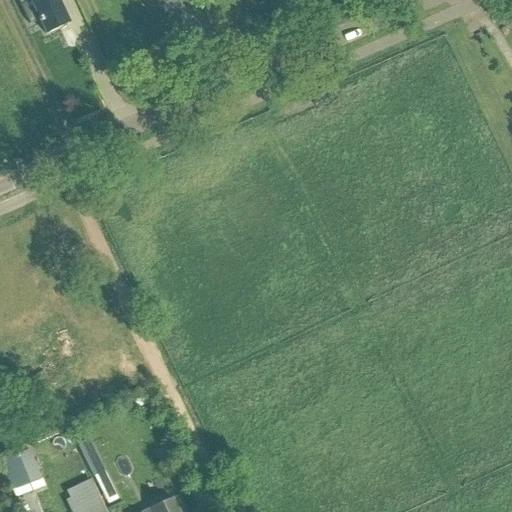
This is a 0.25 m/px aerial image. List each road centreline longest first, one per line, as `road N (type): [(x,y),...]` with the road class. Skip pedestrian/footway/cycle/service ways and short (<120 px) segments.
road 1 (tertiary): [(0,187),(424,0)]
road 2 (track): [(75,193),(227,511)]
